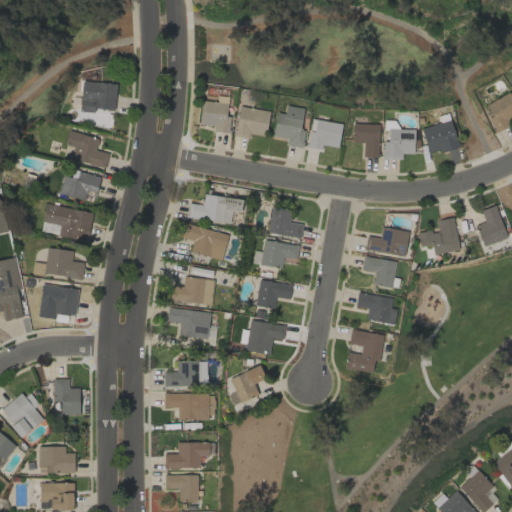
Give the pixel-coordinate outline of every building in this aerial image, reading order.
[(114,110),(115,83),(80,82),(79,112),(94,112),(94,109),(114,110)] [(511,117),(511,107),(506,94),(485,104),(490,116),(487,118),(494,132),(506,127),(504,122),(511,117)] [(198,124),(213,126),(212,131),(228,132),(229,117),(225,116),(226,103),(200,101),(198,124)] [(249,134),(264,136),(268,110),(237,106),(233,136),(248,138),(249,134)] [(285,145),(299,147),(304,108),(284,106),(283,114),(275,113),(272,137),(286,138),(285,145)] [(340,124),(310,118),(305,147),(322,150),(323,145),(336,147),(340,124)] [(440,153),(458,147),(448,119),(419,129),(427,153),(439,149),(440,153)] [(363,142),(362,157),(377,158),(378,124),(351,123),(351,142),(363,142)] [(401,159),(401,153),(412,153),(412,129),(387,129),(387,141),(381,141),(381,159),(401,159)] [(69,160),(104,167),(107,153),(95,150),(98,138),(67,131),(64,145),(72,147),(69,160)] [(62,176),(58,194),(84,200),(86,193),(94,195),(98,176),(72,171),(70,178),(62,176)] [(201,205),(188,203),(186,218),(230,224),(233,198),(203,194),(201,205)] [(40,233),(86,239),(90,211),(44,205),(40,233)] [(482,246),(505,238),(494,205),(479,210),(483,222),(474,225),(482,246)] [(266,234),(299,237),(301,223),(288,222),(289,210),(269,207),(266,234)] [(416,233),(419,247),(431,245),(432,254),(458,250),(452,217),(434,220),(435,229),(416,233)] [(220,259),(226,233),(184,224),(180,238),(192,240),(189,252),(220,259)] [(406,231),(380,227),(379,238),(365,236),(363,251),(403,255),(406,231)] [(297,245),(262,240),(260,252),(253,251),(251,264),(281,268),(282,256),(295,258),(297,245)] [(43,274),(80,278),(82,262),(70,261),(71,251),(45,248),(43,274)] [(360,271),(373,272),(371,285),(391,287),(394,261),(361,257),(360,271)] [(169,285),(168,301),(210,304),(211,279),(182,277),(182,286),(169,285)] [(288,299),(290,284),(256,280),(254,306),(273,308),(274,297),(288,299)] [(0,309),(3,309),(5,319),(19,318),(15,281),(0,282),(0,309)] [(54,319),(55,312),(73,315),(77,289),(41,284),(36,316),(54,319)] [(390,298),(356,292),(354,306),(366,308),(364,320),(386,323),(390,298)] [(206,339),(208,312),(166,308),(165,321),(178,323),(177,336),(206,339)] [(244,351),(269,354),(270,338),(282,339),(283,324),(247,321),(244,351)] [(343,369),(370,373),(372,360),(378,361),(381,334),(349,330),(347,344),(360,346),(359,354),(346,352),(343,369)] [(162,372),(162,386),(201,385),(201,372),(197,372),(196,360),(175,361),(175,372),(162,372)] [(264,378),(258,365),(227,378),(233,392),(229,394),(233,405),(257,394),(252,384),(264,378)] [(52,410),(59,410),(59,415),(79,414),(78,388),(68,388),(67,378),(51,379),(52,410)] [(0,410),(0,411),(20,437),(41,420),(32,408),(37,404),(26,390),(0,410)] [(176,407),(176,419),(213,418),(212,393),(162,394),(162,408),(176,407)] [(14,446),(0,434),(0,458),(2,461),(14,446)] [(162,454),(162,467),(198,468),(198,456),(207,456),(208,442),(176,442),(175,454),(162,454)] [(64,446),(37,446),(37,473),(72,473),(73,453),(63,453),(64,446)] [(511,447),(492,462),(510,488),(511,486),(511,447)] [(491,485),(475,470),(457,488),(481,511),(491,503),(482,494),(491,485)] [(196,474),(163,475),(163,489),(177,489),(177,501),(196,501),(196,474)] [(72,482),(38,483),(38,509),(73,509),(72,482)] [(445,498),(440,493),(431,502),(439,511),(474,511),(454,490),(445,498)]
